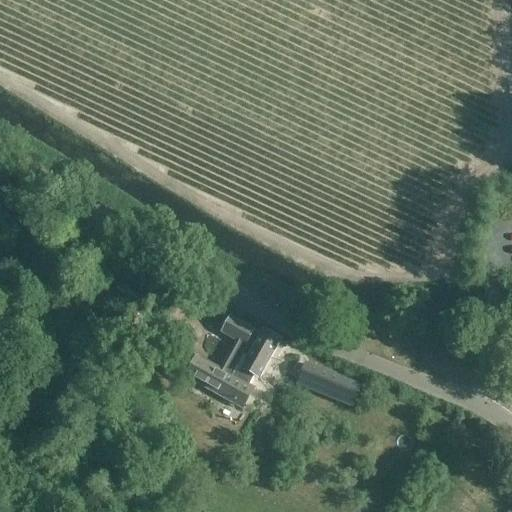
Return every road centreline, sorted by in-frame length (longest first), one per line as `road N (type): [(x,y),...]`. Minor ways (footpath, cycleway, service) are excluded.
road 1 (unclassified): [(511,428),(204,281),(0,164)]
road 2 (track): [(511,239),(490,257),(506,423)]
